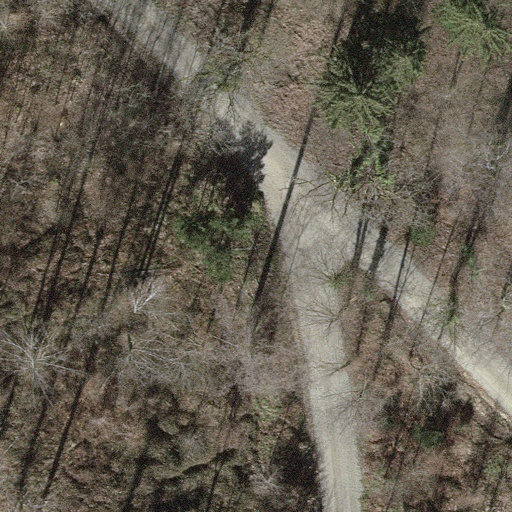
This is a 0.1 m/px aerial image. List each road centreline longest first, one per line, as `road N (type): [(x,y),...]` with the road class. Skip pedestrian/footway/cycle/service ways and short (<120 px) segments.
road 1 (track): [(124,0),(250,99),(511,411)]
road 2 (track): [(250,99),(269,511)]
